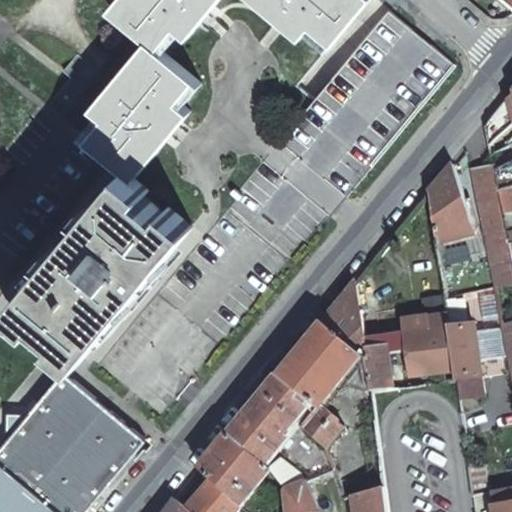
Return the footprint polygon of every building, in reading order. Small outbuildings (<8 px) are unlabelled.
[(123,168),(17,299),(12,307),(15,311),(34,327),(41,321),(59,337),(54,343),(76,362),(106,326),(191,224),(169,205),(164,210),(143,192),(148,186),(133,175),(188,107),(183,102),(200,82),(163,49),(181,28),(187,34),(215,0),(254,0),(299,38),(305,31),(326,49),(366,0),(116,0),(111,7),(146,39),(93,105),(100,110),(81,133),(123,168)] [(453,63),(389,10),(237,192),(302,245),(453,63)] [(511,97),(484,131),(489,148),(511,130),(511,97)] [(511,164),(496,173),(500,190),(511,187),(511,191),(511,190),(511,164)] [(494,166),(473,169),(511,368),(511,252),(511,246),(508,232),(505,215),(500,190),(496,173),(494,166)] [(477,234),(454,167),(431,194),(438,244),(477,234)] [(511,187),(500,190),(505,215),(511,212),(511,191),(511,187)] [(368,340),(356,284),(323,325),(356,352),(366,350),(365,341),(368,340)] [(356,352),(323,325),(281,376),(319,411),(321,408),(359,362),(360,366),(367,364),(369,364),(366,350),(356,352)] [(482,377),(474,326),(450,329),(458,380),(482,377)] [(443,373),(445,384),(458,382),(458,380),(450,329),(407,335),(413,376),(443,373)] [(388,347),(366,350),(369,364),(367,364),(371,393),(399,388),(399,390),(403,389),(401,366),(390,367),(388,347)] [(0,450),(0,455),(1,457),(64,511),(84,511),(145,439),(65,370),(3,441),(2,448),(0,450)] [(319,411),(281,376),(231,436),(271,471),(270,473),(288,493),(307,485),(334,473),(336,472),(328,451),(326,447),(306,427),(319,411)] [(321,408),(319,411),(306,427),(326,447),(328,451),(346,427),(321,408)] [(231,436),(203,470),(242,505),(270,473),(271,471),(231,436)] [(203,470),(202,472),(213,482),(189,509),(188,510),(190,511),(236,511),(242,505),(203,470)] [(318,511),(307,485),(288,493),(289,511),(318,511)] [(387,511),(384,489),(354,500),(355,511),(387,511)] [(498,511),(495,491),(475,495),(473,495),(475,511),(498,511)] [(178,500),(168,511),(190,511),(188,510),(189,509),(178,500)]
